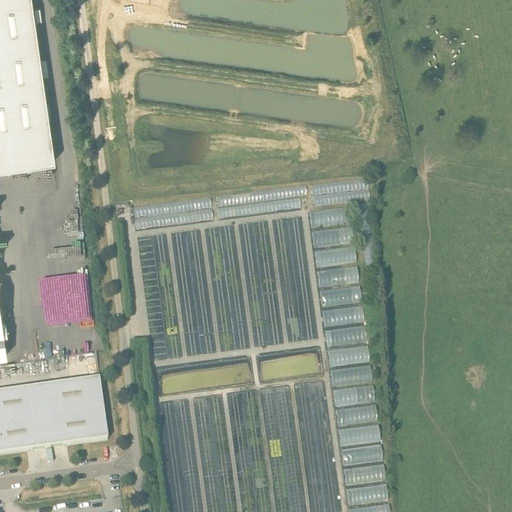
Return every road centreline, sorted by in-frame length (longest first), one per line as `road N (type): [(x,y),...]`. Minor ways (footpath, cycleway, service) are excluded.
road 1 (unclassified): [(138,464),(78,0)]
road 2 (unclassified): [(0,483),(138,464)]
